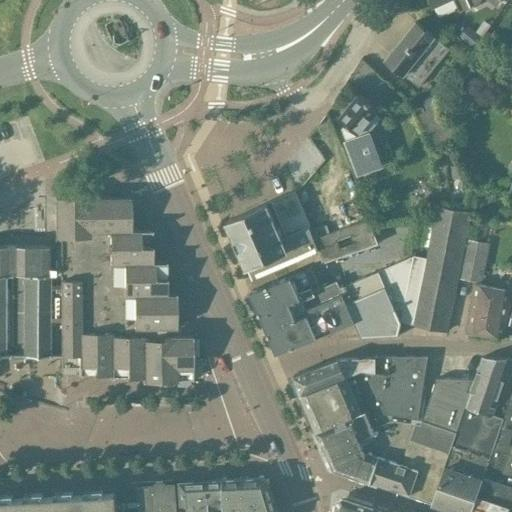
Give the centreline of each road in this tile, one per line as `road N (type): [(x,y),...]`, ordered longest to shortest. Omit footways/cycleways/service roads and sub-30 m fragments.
road 1 (tertiary): [(307,511),(293,463),(128,99)]
road 2 (residential): [(269,52),(286,93),(308,102),(357,35),(343,0)]
road 3 (residential): [(511,352),(381,347)]
